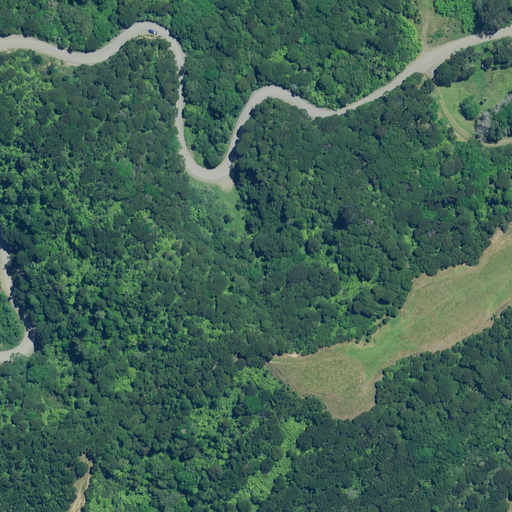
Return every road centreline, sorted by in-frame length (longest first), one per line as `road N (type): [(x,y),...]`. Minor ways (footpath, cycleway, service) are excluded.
road 1 (unclassified): [(0,46),(37,41),(90,52),(126,27),(171,40),(174,115),(187,160),(222,168),(251,102),(265,91),(319,112),(349,110),(511,24)]
road 2 (unclassified): [(0,348),(25,338),(2,264),(7,242),(0,226)]
road 3 (track): [(422,66),(456,127),(495,149),(511,143)]
